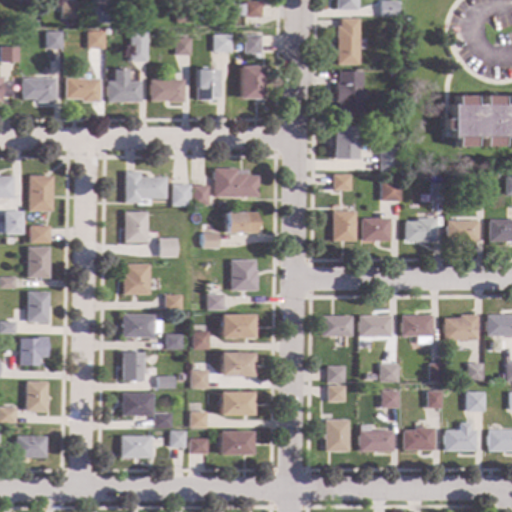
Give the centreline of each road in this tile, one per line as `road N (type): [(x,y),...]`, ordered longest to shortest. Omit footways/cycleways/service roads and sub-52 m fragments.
road 1 (residential): [(292,0),(287,511)]
road 2 (residential): [(511,490),(0,491)]
road 3 (residential): [(84,139),(79,492)]
road 4 (residential): [(292,140),(0,139)]
road 5 (residential): [(511,278),(292,280)]
